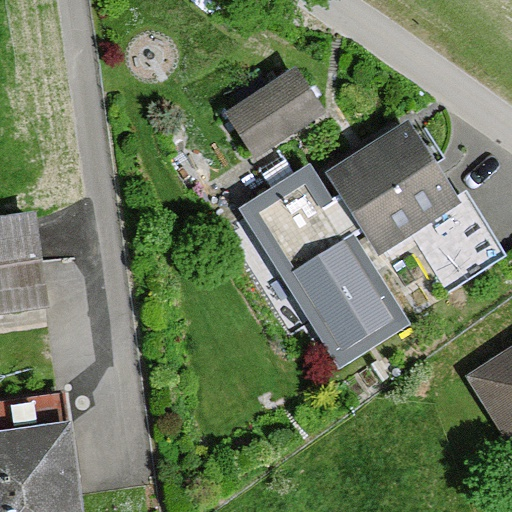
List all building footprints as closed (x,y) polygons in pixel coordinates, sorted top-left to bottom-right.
[(244,162),(318,110),(289,67),(210,118),(244,162)] [(324,181),(373,251),(451,197),(402,126),(324,181)] [(398,322),(305,180),(249,216),(343,358),(398,322)] [(0,317),(41,312),(25,204),(0,207),(0,317)] [(511,341),(460,374),(507,448),(511,445),(511,341)] [(0,511),(73,511),(64,421),(0,427),(0,511)]
